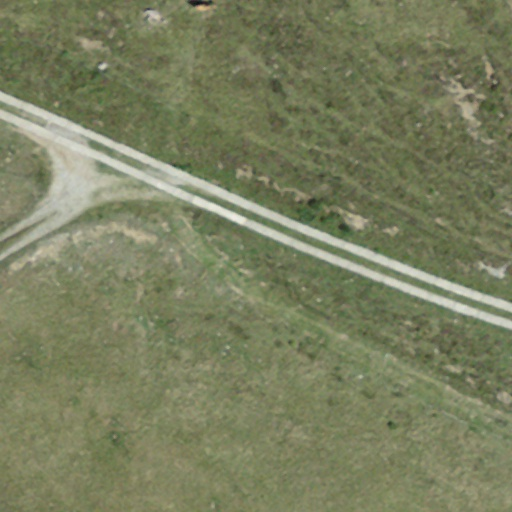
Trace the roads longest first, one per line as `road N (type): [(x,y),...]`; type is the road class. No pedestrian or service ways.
road 1 (track): [(0,113),(330,257),(511,316)]
road 2 (track): [(104,156),(0,248)]
